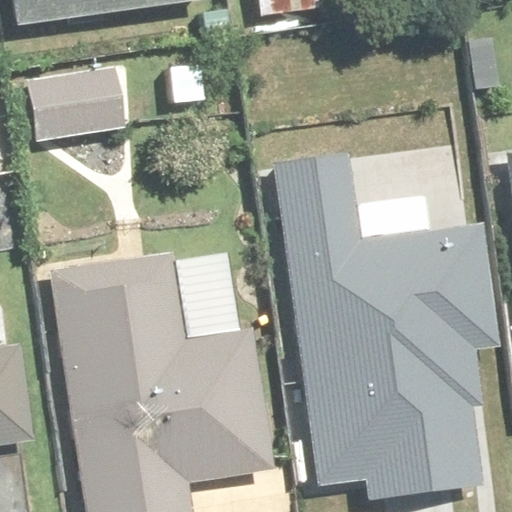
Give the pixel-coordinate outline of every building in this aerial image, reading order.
[(0,0),(0,60),(149,45),(143,0),(0,0)] [(314,13),(311,0),(248,0),(254,26),(314,13)] [(108,136),(98,77),(18,89),(28,149),(108,136)] [(511,164),(493,169),(511,264),(511,164)] [(222,310),(216,268),(164,275),(162,260),(43,277),(75,511),(179,511),(176,487),(256,476),(236,327),(174,336),(171,317),(222,310)] [(0,451),(28,449),(13,315),(0,316),(0,451)]
